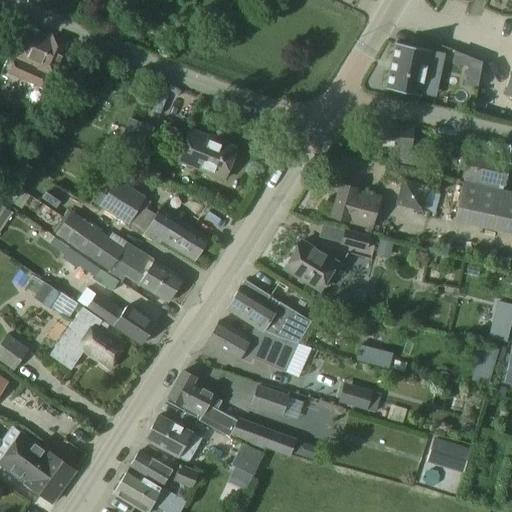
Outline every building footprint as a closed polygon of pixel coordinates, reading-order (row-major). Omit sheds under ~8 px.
[(52,75),(67,43),(29,26),(14,58),(15,59),(8,73),(40,87),(46,73),(52,75)] [(395,44),(385,89),(419,96),(425,69),(440,73),(443,55),(428,51),(429,51),(395,44)] [(511,66),(503,94),(511,97),(511,66)] [(150,159),(161,131),(142,124),(132,152),(150,159)] [(392,160),(424,167),(425,148),(422,148),(423,141),(411,140),(412,129),(371,126),(369,146),(392,148),(392,160)] [(177,161),(224,180),(236,149),(189,130),(177,161)] [(463,177),(488,183),(488,184),(504,188),(508,165),(492,163),(468,157),(463,177)] [(428,172),(387,163),(383,179),(400,183),(395,205),(430,213),(434,193),(426,191),(426,189),(435,191),(440,171),(429,168),(428,172)] [(22,190),(4,180),(0,186),(0,196),(21,210),(30,196),(21,191),(22,190)] [(118,180),(101,207),(128,224),(144,199),(145,197),(118,180)] [(511,193),(462,182),(453,222),(511,235),(511,193)] [(330,217),(371,229),(380,197),(357,190),(357,189),(340,184),(330,217)] [(144,199),(128,224),(143,233),(155,214),(145,208),(150,202),(144,199)] [(0,226),(10,212),(0,204),(0,226)] [(173,217),(158,208),(155,214),(143,233),(159,243),(161,240),(194,261),(207,238),(194,230),(173,217)] [(71,212),(55,234),(108,271),(118,256),(123,249),(71,212)] [(340,245),(365,251),(369,236),(344,229),(340,245)] [(98,269),(54,237),(50,243),(49,244),(64,254),(61,258),(75,267),(77,264),(95,277),(99,270),(98,269)] [(300,241),(284,268),(320,290),(336,264),(300,241)] [(123,249),(118,256),(146,273),(175,290),(182,278),(153,261),(154,260),(127,242),(123,249)] [(108,271),(106,274),(118,281),(121,283),(125,276),(139,285),(167,302),(175,290),(146,273),(118,256),(108,271)] [(95,277),(93,280),(111,292),(118,281),(106,274),(99,270),(95,277)] [(280,303),(276,308),(265,302),(268,297),(244,281),(226,309),(256,328),(274,340),(297,344),(311,323),(280,303)] [(34,297),(34,298),(49,308),(59,293),(44,283),(34,297)] [(86,288),(77,302),(86,308),(85,309),(113,328),(114,327),(140,345),(154,325),(127,306),(123,312),(96,293),(95,294),(86,288)] [(107,368),(124,343),(105,330),(108,326),(81,307),(48,356),(70,370),(83,351),(107,368)] [(218,321),(205,343),(237,361),(242,353),(297,379),(311,349),(297,344),(274,340),(256,328),(250,339),(219,321),(218,321)] [(7,335),(0,343),(0,359),(12,369),(19,359),(9,352),(17,342),(7,335)] [(357,361),(387,369),(390,361),(383,359),(385,352),(361,346),(357,361)] [(198,421),(228,437),(237,421),(236,421),(216,410),(221,401),(211,397),(214,392),(194,381),(195,379),(183,372),(168,398),(200,417),(198,421)] [(372,391),(343,383),(337,403),(366,411),(372,391)] [(257,386),(250,405),(281,415),(288,396),(257,386)] [(366,411),(374,413),(380,394),(372,391),(366,411)] [(186,467),(187,467),(201,439),(190,432),(158,415),(144,440),(177,458),(174,462),(179,465),(186,467)] [(0,465),(25,483),(47,452),(11,426),(0,441),(0,440),(0,465)] [(261,428),(253,447),(263,450),(264,448),(264,447),(288,456),(294,443),(294,441),(261,428)] [(468,450),(433,440),(429,455),(463,466),(468,450)] [(298,441),(293,455),(317,463),(322,449),(298,441)] [(262,454),(241,444),(231,466),(252,476),(262,454)] [(25,483),(24,484),(51,503),(75,471),(48,451),(47,452),(25,483)] [(171,469),(138,451),(128,468),(167,490),(170,485),(164,481),(171,469)] [(187,467),(186,467),(179,465),(172,480),(190,488),(197,472),(187,467)] [(167,490),(128,468),(113,495),(142,511),(145,511),(150,505),(163,511),(179,511),(185,501),(166,491),(167,490)]
